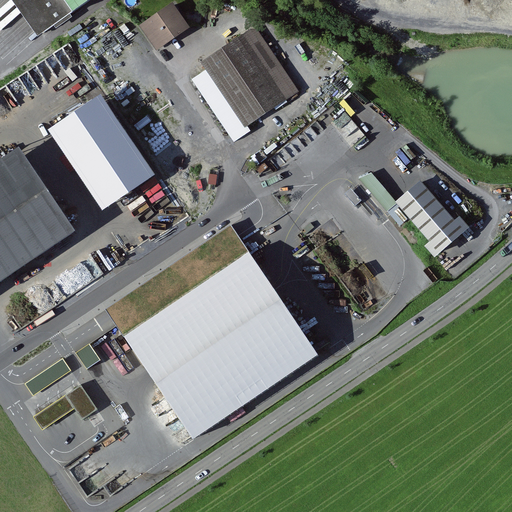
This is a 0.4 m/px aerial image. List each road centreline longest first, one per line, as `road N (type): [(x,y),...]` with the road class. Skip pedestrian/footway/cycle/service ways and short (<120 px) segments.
road 1 (secondary): [(140,511),(456,297),(511,250)]
road 2 (unclassified): [(0,363),(256,190)]
road 3 (track): [(511,31),(431,30),(353,11),(340,0)]
road 4 (unclassified): [(167,61),(256,190)]
